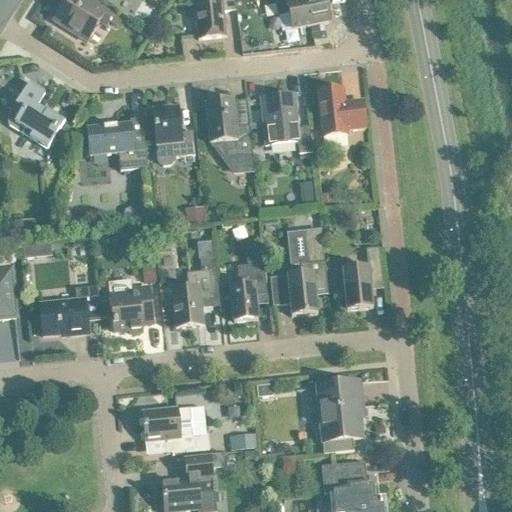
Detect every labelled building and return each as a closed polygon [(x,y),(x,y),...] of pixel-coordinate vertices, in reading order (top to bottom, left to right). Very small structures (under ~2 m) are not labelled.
[(112,17),(85,0),(66,0),(53,23),(87,44),(99,24),(105,28),(112,17)] [(198,42),(226,39),(223,14),(235,13),(233,0),(207,0),(208,3),(194,4),(198,42)] [(309,0),(301,2),(300,0),(274,0),(278,18),(289,16),(292,32),(330,25),(324,0),(309,0)] [(36,108),(44,95),(29,85),(7,120),(7,127),(47,152),(64,124),(46,113),(46,114),(36,108)] [(344,105),(343,92),(316,95),(321,139),(347,136),(347,133),(365,131),(362,103),(344,105)] [(297,131),(294,97),(260,101),(265,148),(297,145),(299,157),(312,155),(309,129),(297,131)] [(235,129),(233,103),(205,106),(209,146),(211,146),(233,177),(254,175),(252,157),(249,128),(235,129)] [(180,135),(177,109),(152,112),(156,148),(158,164),(164,169),(171,168),(176,163),(176,160),(195,158),(192,134),(180,135)] [(147,171),(144,145),(132,146),(130,126),(86,131),(89,159),(118,156),(120,174),(147,171)] [(321,207),(333,205),(332,195),(320,197),(321,207)] [(160,248),(166,247),(169,243),(169,237),(164,233),(158,234),(154,238),(155,244),(160,248)] [(287,279),(270,280),(273,308),(290,307),(291,319),(317,316),(314,292),(327,291),(321,233),(302,235),(305,266),(301,266),(302,277),(287,279)] [(35,247),(23,248),(24,260),(36,259),(35,247)] [(382,285),(378,250),(353,253),(355,272),(342,273),(346,313),(372,311),(370,286),(382,285)] [(188,291),(171,293),(175,331),(203,328),(201,311),(213,309),(219,309),(214,260),(200,262),(202,274),(186,275),(188,291)] [(257,322),(254,297),(266,296),(263,266),(237,269),(239,289),(229,290),(233,325),(257,322)] [(0,321),(15,320),(10,273),(0,273),(0,321)] [(131,292),(131,283),(108,285),(110,299),(113,334),(129,333),(129,336),(142,334),(141,326),(153,325),(149,290),(131,292)] [(88,336),(87,324),(100,323),(97,289),(75,291),(76,303),(39,307),(42,339),(71,336),(71,338),(88,336)] [(349,453),(348,442),(362,441),(356,385),(316,389),(323,457),(353,454),(353,453),(349,453)] [(143,414),(142,409),(141,409),(145,445),(170,442),(171,455),(210,451),(208,437),(193,439),(190,412),(177,413),(177,411),(143,414)] [(257,453),(244,455),(246,470),(245,489),(261,492),(257,453)] [(215,511),(211,471),(224,470),(222,456),(184,460),(186,483),(161,485),(163,511),(215,511)] [(367,487),(364,464),(321,469),(324,497),(333,496),(334,511),(381,511),(380,501),(374,502),(373,487),(367,487)]
